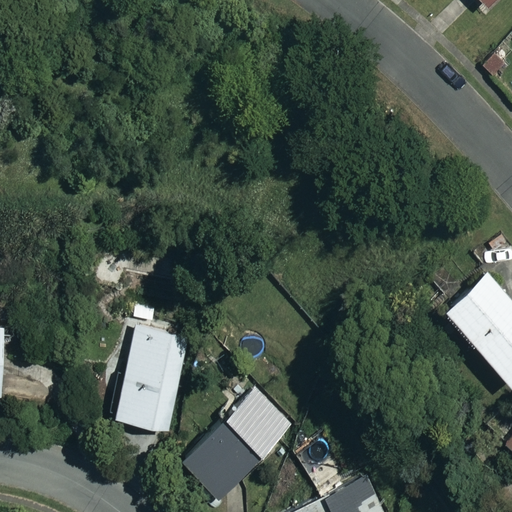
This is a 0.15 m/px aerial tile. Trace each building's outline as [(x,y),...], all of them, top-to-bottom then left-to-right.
[(511,299),(480,261),(437,297),(502,377),(511,368),(511,299)] [(161,304),(136,299),(132,316),(157,322),(161,304)] [(187,333),(133,318),(109,405),(163,420),(187,333)] [(55,369),(9,363),(5,394),(51,400),(55,369)] [(287,420),(251,379),(175,447),(211,488),(287,420)] [(264,511),(381,511),(364,468),(345,476),(328,434),(299,446),(316,488),(264,510),(264,511)]
